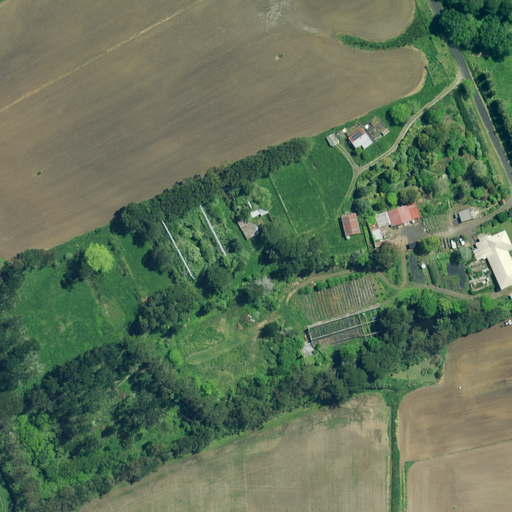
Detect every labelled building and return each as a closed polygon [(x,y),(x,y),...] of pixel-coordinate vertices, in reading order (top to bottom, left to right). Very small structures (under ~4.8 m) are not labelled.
[(372,143),(362,129),(348,138),(356,149),(361,145),(364,149),(372,143)] [(334,133),(326,138),(332,149),(340,144),(334,133)] [(375,216),(379,228),(390,224),(391,227),(420,217),(415,202),(375,216)] [(250,212),(253,218),(260,215),(261,217),(269,213),(265,205),(250,212)] [(249,214),(237,221),(246,240),(259,234),(249,214)] [(360,233),(355,214),(341,217),(345,237),(360,233)] [(375,241),(383,239),(383,237),(388,235),(385,228),(372,232),(375,241)] [(477,261),(482,258),(483,260),(487,258),(500,290),(511,285),(511,262),(507,251),(511,249),(511,247),(505,231),(490,237),(489,234),(479,238),(481,242),(475,244),(478,249),(473,251),(477,261)] [(390,239),(374,243),(375,249),(391,245),(390,239)] [(487,274),(468,281),(472,293),(492,286),(487,274)] [(311,343),(300,347),(305,361),(316,357),(311,343)]
